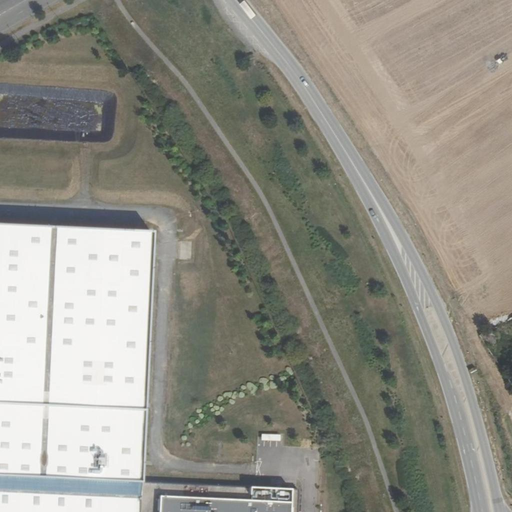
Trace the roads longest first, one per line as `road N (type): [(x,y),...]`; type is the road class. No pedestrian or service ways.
road 1 (secondary): [(499,511),(448,331),(392,218),(346,152)]
road 2 (secondary): [(346,152),(430,339),(480,511)]
road 3 (secondary): [(346,152),(243,9)]
